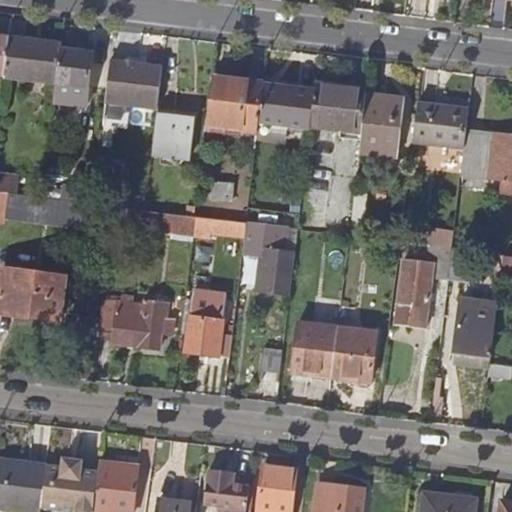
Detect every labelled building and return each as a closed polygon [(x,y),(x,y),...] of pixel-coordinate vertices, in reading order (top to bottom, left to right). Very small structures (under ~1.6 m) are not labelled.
[(0,74),(5,75),(9,37),(0,35),(0,74)] [(56,81),(60,50),(61,44),(13,38),(9,37),(5,75),(56,81)] [(92,53),(60,50),(56,81),(56,86),(88,89),(92,53)] [(157,108),(162,64),(111,59),(110,62),(106,103),(157,108)] [(212,77),(206,126),(258,132),(259,123),(263,83),(212,77)] [(310,128),(310,127),(315,89),(267,84),(263,83),(259,123),(310,128)] [(361,132),(366,96),(366,90),(315,85),(315,89),(310,127),(361,132)] [(404,100),(366,96),(361,132),(359,151),(398,156),(404,100)] [(468,109),(418,103),(413,143),(464,149),(466,131),(468,109)] [(194,120),(156,116),(152,154),(189,158),(194,120)] [(464,149),(461,176),(511,181),(511,182),(511,194),(511,193),(511,136),(466,131),(464,149)] [(196,216),(6,193),(3,217),(193,240),(196,216)] [(247,218),(196,211),(196,216),(193,240),(193,242),(208,243),(208,238),(244,242),(246,223),(247,218)] [(289,295),(295,253),(285,252),(287,227),(246,223),(244,242),(243,255),(278,258),(274,294),(289,295)] [(451,248),(428,246),(426,263),(403,260),(395,325),(427,329),(432,277),(448,279),(451,248)] [(451,248),(448,279),(448,280),(468,283),(472,251),(451,248)] [(63,278),(2,271),(0,286),(0,307),(59,315),(63,278)] [(339,321),(341,298),(329,297),(327,320),(339,321)] [(497,304),(461,300),(455,352),(491,356),(497,304)] [(114,333),(117,302),(101,301),(98,332),(114,333)] [(142,305),(117,302),(114,333),(113,345),(160,349),(162,333),(172,334),(173,319),(164,318),(165,302),(143,301),(142,305)] [(186,352),(218,356),(224,309),(191,306),(186,344),(186,345),(186,352)] [(331,377),(338,328),(296,323),(291,372),(331,377)] [(377,333),(338,328),(331,377),(370,382),(377,333)] [(282,353),(264,351),(261,380),(278,382),(282,353)] [(47,466),(0,460),(0,508),(29,511),(41,511),(42,507),(47,466)] [(100,463),(99,473),(94,511),(132,511),(138,468),(100,463)] [(94,511),(99,473),(82,470),(82,466),(64,464),(63,468),(47,466),(42,507),(80,511),(94,511)] [(257,511),(292,511),(295,493),(294,493),(297,470),(263,466),(260,491),(259,493),(257,511)] [(218,511),(246,511),(249,487),(224,484),(225,473),(208,472),(205,504),(220,506),(218,511)] [(361,511),(364,489),(317,484),(314,511),(361,511)] [(475,511),(477,499),(423,492),(420,511),(475,511)] [(196,511),(198,504),(158,500),(156,511),(196,511)] [(511,511),(511,503),(501,503),(499,511),(511,511)]
